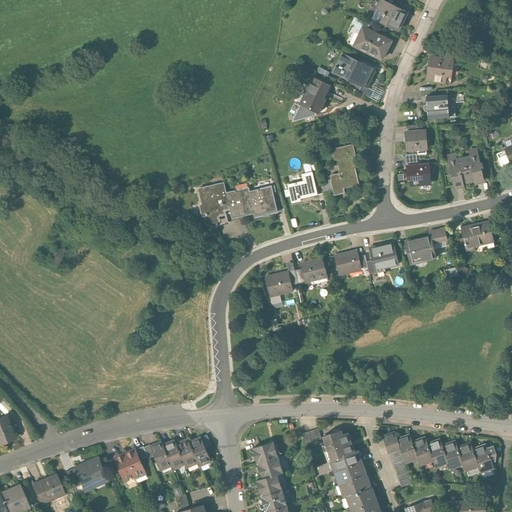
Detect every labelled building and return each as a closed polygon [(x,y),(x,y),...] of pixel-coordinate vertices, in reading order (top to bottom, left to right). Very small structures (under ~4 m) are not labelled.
[(409,11),(385,0),(379,0),(372,17),(400,30),(409,11)] [(393,40),(363,25),(353,44),(383,59),(393,40)] [(376,66),(341,51),(332,73),(366,88),(376,66)] [(455,57),(429,54),(426,80),(447,82),(447,75),(453,76),(455,57)] [(331,85),(310,76),(299,104),(320,113),(331,85)] [(447,93),(426,95),(428,120),(449,118),(447,93)] [(426,129),(404,130),(405,150),(427,149),(426,129)] [(511,163),(511,143),(502,148),(510,164),(511,163)] [(354,144),(331,149),(333,161),(336,161),(339,173),(329,175),(333,196),(345,193),(344,189),(360,186),(353,156),(356,155),(354,144)] [(462,156),(469,182),(474,181),(475,185),(487,181),(477,147),(467,149),(468,155),(462,156)] [(469,182),(462,156),(457,158),(456,152),(445,155),(455,189),(465,186),(464,183),(469,182)] [(317,195),(310,163),(303,165),(305,174),(301,175),(302,181),(287,185),(292,205),(301,203),(300,199),(317,195)] [(430,163),(406,165),(407,181),(411,181),(411,187),(432,185),(430,163)] [(230,209),(226,193),(224,182),(196,189),(205,224),(220,220),(219,215),(227,213),(226,210),(230,209)] [(250,191),(253,214),(254,218),(278,212),(271,186),(250,191)] [(253,214),(250,191),(249,187),(226,193),(230,209),(233,219),(253,214)] [(469,224),(461,226),(467,253),(476,251),(475,246),(495,241),(489,218),(479,221),(480,225),(470,227),(469,224)] [(429,235),(405,240),(410,264),(437,258),(434,244),(448,241),(445,228),(428,231),(429,235)] [(394,241),(369,247),(376,273),(385,271),(385,268),(399,265),(394,241)] [(65,251),(57,247),(49,261),(57,265),(65,251)] [(358,249),(333,255),(338,276),(362,270),(358,249)] [(323,256),(299,262),(304,284),(328,279),(323,256)] [(264,276),(269,298),(293,292),(288,270),(264,276)] [(12,409),(0,396),(0,410),(5,416),(12,409)] [(5,417),(0,419),(0,444),(15,439),(5,417)] [(341,431),(321,438),(329,461),(355,452),(349,433),(342,435),(341,431)] [(401,451),(397,439),(394,431),(383,435),(390,455),(401,451)] [(406,465),(418,461),(411,441),(409,435),(397,439),(401,451),(406,465)] [(433,463),(426,443),(424,436),(411,441),(418,461),(420,467),(433,463)] [(175,471),(186,467),(176,442),(174,437),(164,442),(174,467),(175,471)] [(187,470),(199,465),(190,442),(188,437),(176,442),(186,467),(187,470)] [(203,437),(190,442),(199,465),(201,468),(213,463),(203,437)] [(435,470),(449,465),(442,445),(440,438),(426,443),(433,463),(435,470)] [(161,472),(174,467),(164,442),(163,439),(150,444),(161,472)] [(451,470),(464,466),(458,448),(455,441),(442,445),(449,465),(451,470)] [(252,449),(257,465),(278,458),(273,442),(252,449)] [(466,474),(480,469),(473,450),(471,443),(458,448),(464,466),(466,474)] [(487,445),(473,450),(480,469),(482,475),(495,470),(487,445)] [(126,453),(137,479),(148,475),(138,448),(126,453)] [(329,461),(334,474),(365,463),(360,450),(355,452),(329,461)] [(401,488),(412,484),(406,465),(401,451),(390,455),(401,488)] [(137,479),(126,453),(115,458),(125,484),(137,479)] [(100,456),(66,471),(74,490),(83,486),(86,494),(111,482),(100,456)] [(283,474),(278,458),(257,465),(262,480),(277,475),(283,474)] [(369,476),(365,463),(334,474),(338,487),(369,476)] [(58,473),(32,484),(42,506),(68,495),(58,473)] [(256,482),(261,497),(281,491),(277,475),(262,480),(256,482)] [(373,489),(369,476),(338,487),(343,499),(345,499),(373,489)] [(20,484),(0,493),(8,511),(24,511),(31,509),(20,484)] [(345,499),(349,511),(377,501),(373,489),(345,499)] [(261,497),(265,511),(267,511),(286,506),(281,491),(261,497)] [(8,511),(0,493),(0,511),(8,511)] [(487,511),(487,499),(459,501),(459,511),(487,511)] [(433,511),(430,500),(405,508),(406,511),(433,511)] [(349,511),(381,511),(377,501),(349,511)]
